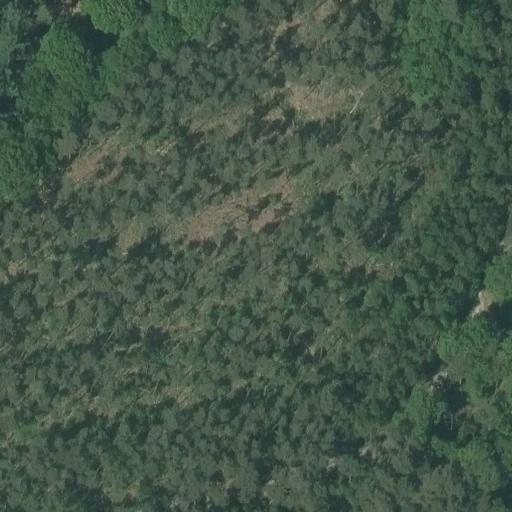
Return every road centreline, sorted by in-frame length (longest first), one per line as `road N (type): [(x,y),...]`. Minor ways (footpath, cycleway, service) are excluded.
road 1 (track): [(415,511),(420,415),(511,239)]
road 2 (track): [(165,511),(377,452),(420,415)]
